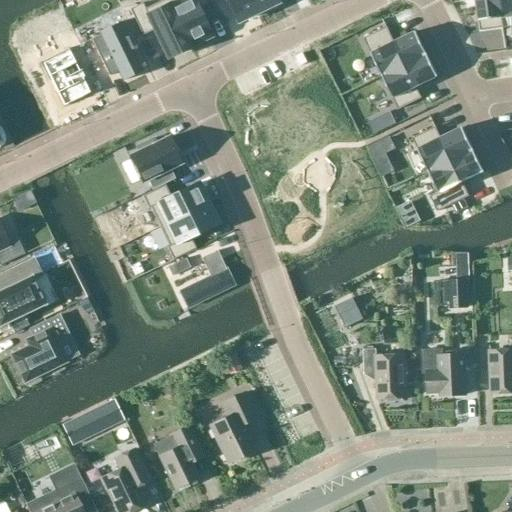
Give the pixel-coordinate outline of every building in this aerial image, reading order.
[(142,3),(129,10),(142,36),(154,30),(167,58),(188,47),(165,0),(163,0),(145,9),(142,3)] [(165,0),(188,47),(189,47),(189,46),(210,36),(197,9),(208,4),(206,0),(165,0)] [(215,0),(215,1),(216,0),(229,0),(240,22),(259,13),(260,12),(254,0),(215,0)] [(254,0),(260,12),(262,12),(261,11),(280,2),(279,0),(254,0)] [(476,0),(481,31),(504,28),(502,19),(498,0),(476,0)] [(511,0),(498,0),(502,19),(511,17),(511,0)] [(100,36),(91,40),(109,77),(118,73),(122,81),(123,81),(123,80),(141,71),(141,72),(143,71),(119,23),(118,23),(118,25),(100,33),(100,32),(98,33),(100,36)] [(382,77),(427,55),(416,32),(395,43),(387,27),(364,39),(382,77)] [(337,43),(330,47),(335,57),(342,54),(337,43)] [(393,99),(398,110),(422,99),(416,88),(438,77),(427,55),(382,77),(393,99)] [(66,62),(41,74),(59,110),(84,98),(66,62)] [(417,150),(428,172),(473,150),(462,128),(441,138),(435,127),(412,139),(417,150)] [(139,152),(129,157),(141,182),(146,180),(152,190),(174,179),(169,169),(180,163),(168,138),(156,144),(153,139),(136,147),(139,152)] [(430,197),(437,212),(469,196),(463,184),(484,173),(473,150),(428,172),(438,193),(430,197)] [(164,185),(141,196),(148,209),(150,208),(159,227),(207,204),(206,203),(205,203),(196,184),(170,197),(164,185)] [(207,204),(159,227),(169,246),(166,247),(173,260),(195,249),(190,237),(216,225),(207,206),(207,205),(207,204)] [(0,229),(0,266),(24,254),(17,241),(8,245),(0,229)] [(233,286),(217,251),(201,259),(210,278),(188,288),(195,304),(233,286)] [(0,326),(28,313),(29,315),(42,309),(41,307),(43,306),(45,305),(44,303),(32,280),(41,275),(33,259),(0,275),(0,326)] [(185,259),(167,268),(171,277),(190,268),(185,259)] [(450,310),(469,309),(468,280),(435,282),(436,307),(449,307),(450,310)] [(348,304),(338,313),(347,322),(356,313),(348,304)] [(13,355),(11,355),(12,357),(23,381),(24,383),(26,382),(65,363),(55,342),(68,336),(58,316),(30,330),(33,337),(28,340),(26,340),(27,342),(29,347),(13,355)] [(509,351),(490,352),(492,394),(511,393),(511,339),(508,340),(509,351)] [(376,349),(364,350),(365,375),(377,374),(378,399),(406,398),(404,356),(377,357),(376,349)] [(442,357),(423,358),(424,374),(428,374),(429,394),(441,394),(441,397),(467,396),(465,361),(442,362),(442,357)] [(183,365),(167,377),(179,393),(195,381),(183,365)] [(257,418),(244,393),(222,404),(228,417),(209,426),(228,464),(255,451),(242,425),(257,418)] [(114,401),(63,426),(73,445),(124,421),(114,401)] [(170,435),(170,436),(153,445),(175,490),(198,479),(190,462),(203,457),(188,427),(170,435)] [(129,511),(145,505),(137,487),(149,481),(134,450),(121,456),(126,467),(101,479),(117,511),(129,511)] [(26,504),(29,511),(84,511),(70,483),(26,504)]
